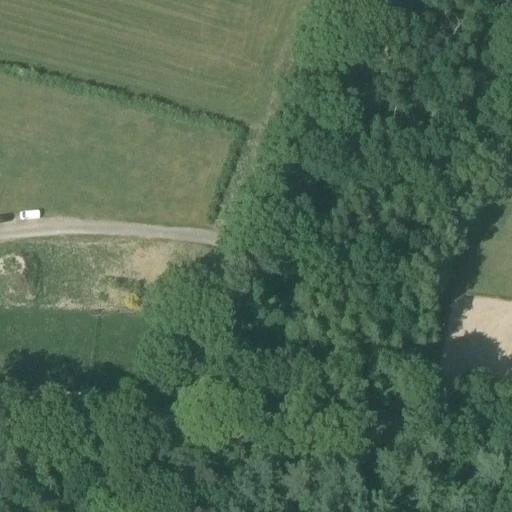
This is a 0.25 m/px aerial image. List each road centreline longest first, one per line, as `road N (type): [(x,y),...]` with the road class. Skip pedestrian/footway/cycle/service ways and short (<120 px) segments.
road 1 (unclassified): [(159,511),(220,303),(328,0)]
road 2 (track): [(511,420),(188,415)]
road 3 (track): [(188,415),(0,414)]
